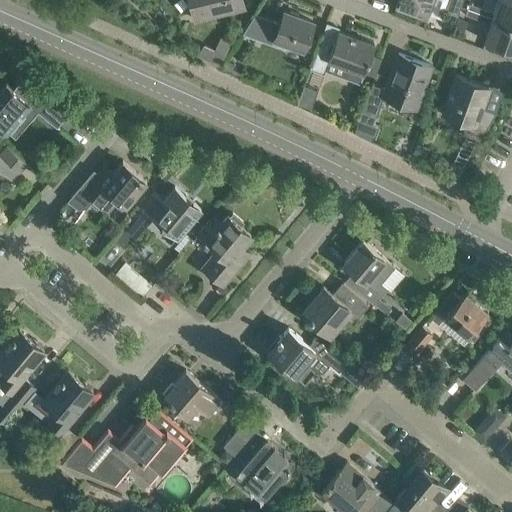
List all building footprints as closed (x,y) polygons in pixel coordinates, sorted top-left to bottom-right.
[(190,0),(195,19),(244,7),(242,0),(190,0)] [(397,0),(395,6),(427,17),(433,0),(397,0)] [(448,0),(445,9),(458,14),(463,0),(448,0)] [(511,0),(498,0),(494,11),(492,17),(511,24),(511,0)] [(465,13),(478,18),(482,7),(469,2),(465,13)] [(490,22),(484,39),(511,49),(511,24),(492,17),(494,11),(482,7),(478,18),(490,22)] [(274,38),(303,49),(314,21),(284,10),(279,21),(255,12),(242,32),(272,43),(274,38)] [(458,17),(454,26),(463,30),(467,20),(458,17)] [(320,39),(310,67),(324,72),(325,68),(360,81),(364,72),(374,43),(338,30),(333,44),(320,39)] [(204,42),(199,53),(220,63),(226,53),(215,48),(204,42)] [(385,87),(372,83),(362,111),(376,116),(384,95),(416,108),(432,64),(401,53),(392,78),(389,77),(385,87)] [(462,133),(480,139),(496,111),(482,106),(490,85),(456,73),(448,96),(452,97),(446,112),(467,120),(462,133)] [(6,82),(0,89),(0,123),(7,129),(24,109),(33,116),(38,110),(56,125),(66,113),(37,88),(27,79),(17,91),(6,82)] [(0,168),(13,179),(27,162),(7,145),(0,153),(0,168)] [(100,202),(108,208),(117,197),(126,204),(146,179),(123,159),(112,171),(104,165),(95,176),(91,173),(68,200),(78,207),(86,207),(91,201),(97,206),(100,202)] [(161,221),(160,222),(164,225),(165,224),(178,235),(201,207),(175,185),(164,198),(155,190),(126,225),(136,234),(153,214),(161,221)] [(205,238),(203,240),(206,243),(208,241),(217,249),(203,266),(222,282),(243,257),(236,251),(251,232),(228,213),(220,222),(213,215),(198,233),(205,238)] [(355,286),(374,302),(387,286),(381,281),(395,265),(363,238),(344,261),(363,277),(355,286)] [(129,285),(142,296),(153,282),(140,272),(129,285)] [(318,322),(330,332),(346,313),(354,320),(369,303),(342,281),(332,292),(324,285),(303,309),(318,322)] [(452,289),(439,304),(436,308),(467,334),(473,339),(474,340),(492,317),(485,312),(491,305),(481,296),(476,298),(467,290),(461,297),(453,290),(453,289),(452,289)] [(402,311),(395,319),(405,327),(412,319),(402,311)] [(404,346),(414,354),(426,338),(432,332),(422,324),(417,331),(404,346)] [(268,350),(305,381),(314,371),(323,370),(329,363),(339,372),(349,360),(318,334),(309,344),(289,326),(281,335),(280,334),(277,338),(278,339),(268,350)] [(0,348),(0,379),(11,389),(14,391),(0,407),(0,416),(5,421),(24,399),(35,386),(22,376),(44,349),(20,328),(2,349),(0,348)] [(511,336),(504,330),(464,377),(475,387),(501,356),(511,365),(511,336)] [(164,394),(188,414),(197,404),(208,413),(221,398),(186,368),(164,394)] [(49,421),(60,430),(93,390),(69,369),(44,398),(59,410),(49,421)] [(436,374),(428,384),(439,393),(447,383),(436,374)] [(65,460),(116,481),(122,473),(130,465),(149,481),(160,469),(162,471),(184,444),(191,437),(165,414),(164,416),(158,411),(151,420),(146,416),(123,442),(110,431),(94,450),(82,440),(65,460)] [(224,444),(236,454),(257,429),(245,419),(224,444)] [(257,429),(236,454),(228,464),(264,495),(295,459),(267,436),(267,437),(257,429)] [(44,454),(54,462),(74,440),(63,432),(44,454)] [(225,448),(218,456),(227,463),(234,455),(225,448)] [(322,489),(337,502),(348,511),(354,505),(361,511),(364,511),(373,502),(383,491),(346,460),(322,489)] [(398,495),(397,496),(414,511),(413,511),(436,511),(430,506),(445,489),(436,480),(437,479),(424,468),(410,484),(409,482),(398,495)] [(383,491),(373,502),(383,511),(393,499),(383,491)] [(476,511),(468,505),(465,508),(455,499),(444,511),(476,511)]
